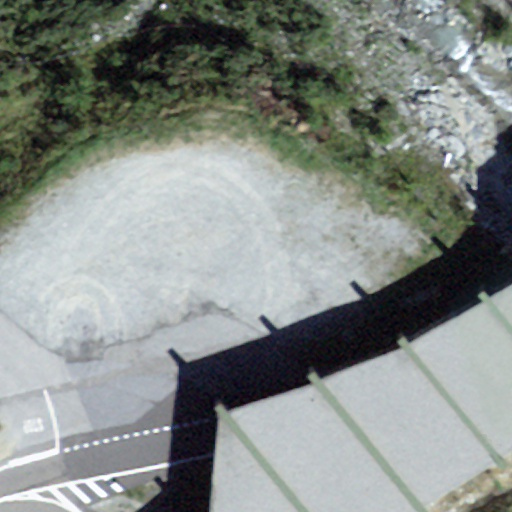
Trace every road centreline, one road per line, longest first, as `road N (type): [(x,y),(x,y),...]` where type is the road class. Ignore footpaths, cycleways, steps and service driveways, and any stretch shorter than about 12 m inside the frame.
road 1 (tertiary): [(456,429),(176,443),(0,491)]
road 2 (primary): [(456,429),(352,511)]
